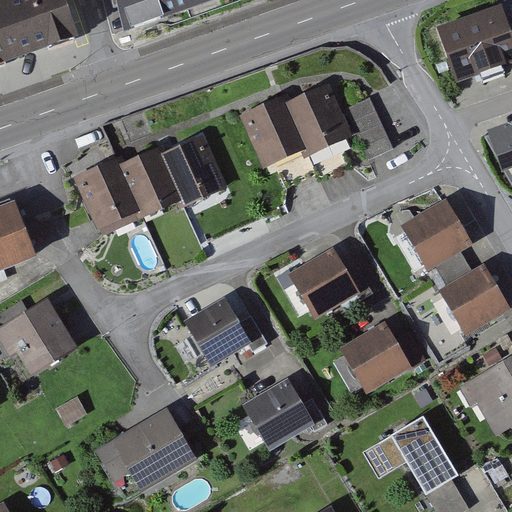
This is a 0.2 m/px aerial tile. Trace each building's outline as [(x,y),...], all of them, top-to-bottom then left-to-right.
[(11,0),(0,4),(0,64),(77,36),(63,0),(11,0)] [(118,0),(134,40),(240,0),(118,0)] [(511,31),(503,6),(438,29),(458,84),(511,65),(511,31)] [(286,107),(305,152),(346,134),(327,90),(286,107)] [(246,116),(268,167),(305,152),(286,107),(283,100),(246,116)] [(392,152),(370,101),(349,110),(371,162),(392,152)] [(511,132),(491,141),(511,193),(511,132)] [(160,156),(180,203),(224,184),(204,137),(160,156)] [(118,167),(141,219),(180,203),(160,156),(157,150),(118,167)] [(116,162),(77,178),(102,236),(141,219),(118,167),(116,162)] [(403,228),(429,271),(473,244),(447,201),(403,228)] [(0,209),(0,271),(36,257),(14,203),(0,209)] [(291,276),(317,318),(359,292),(334,250),(291,276)] [(442,294),(466,334),(511,307),(487,267),(442,294)] [(226,299),(188,322),(215,367),(254,344),(226,299)] [(76,356),(45,305),(0,332),(0,344),(9,360),(19,355),(35,380),(76,356)] [(344,354),(367,393),(413,366),(389,326),(344,354)] [(511,359),(463,389),(494,440),(511,428),(511,359)] [(246,407),(273,452),(316,426),(289,381),(246,407)] [(88,413),(81,401),(58,415),(65,427),(88,413)] [(198,460),(169,411),(96,455),(125,503),(198,460)] [(467,511),(477,506),(425,420),(365,455),(381,481),(404,467),(431,511),(467,511)]
